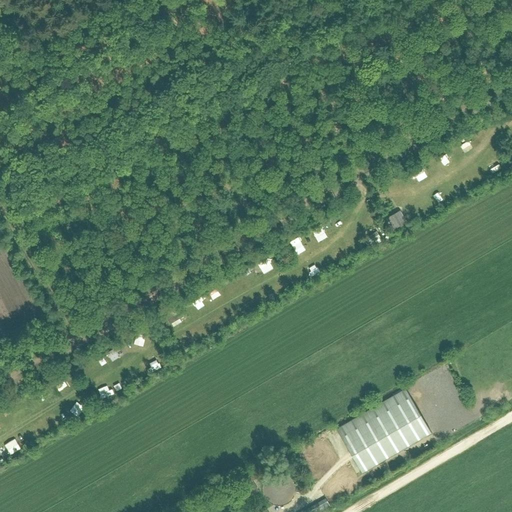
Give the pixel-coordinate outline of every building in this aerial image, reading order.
[(468,154),(476,151),(471,140),(463,143),(468,154)] [(444,158),(449,166),(457,161),(451,153),(444,158)] [(499,159),(490,163),(494,172),(503,167),(499,159)] [(416,179),(428,173),(424,166),(413,173),(416,179)] [(430,198),(420,204),(427,214),(437,208),(430,198)] [(393,230),(407,221),(400,210),(386,218),(393,230)] [(301,235),(292,238),(296,249),(305,246),(301,235)] [(270,256),(259,260),(262,268),(274,263),(270,256)] [(176,325),(183,321),(180,315),(172,319),(176,325)] [(139,328),(136,342),(145,344),(148,330),(139,328)] [(67,374),(58,383),(67,391),(76,382),(67,374)] [(427,383),(416,388),(419,394),(430,389),(427,383)] [(104,397),(110,394),(106,385),(100,388),(104,397)] [(406,389),(336,429),(362,473),(431,432),(406,389)] [(458,389),(441,398),(445,407),(462,398),(458,389)] [(73,408),(76,413),(82,409),(78,404),(73,408)] [(255,472),(239,482),(248,496),(258,491),(252,481),(258,477),(255,472)]
